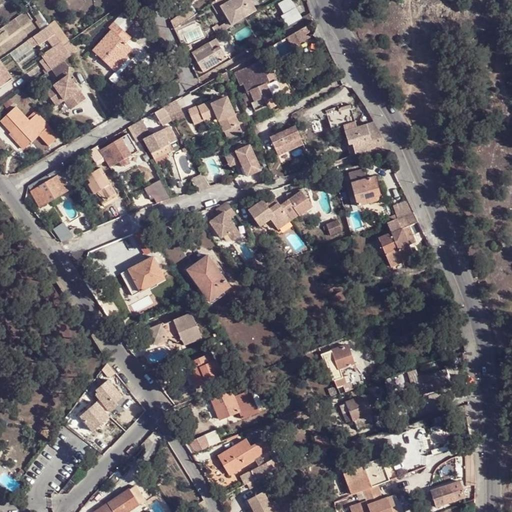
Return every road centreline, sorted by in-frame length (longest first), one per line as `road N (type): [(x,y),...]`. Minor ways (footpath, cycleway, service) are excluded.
road 1 (unclassified): [(491,511),(478,321),(408,141)]
road 2 (residential): [(408,141),(53,249)]
road 3 (residential): [(8,189),(191,82),(144,0)]
road 4 (residential): [(158,410),(53,249)]
road 5 (unclassified): [(408,141),(324,0)]
road 6 (residential): [(158,410),(75,499),(52,506)]
